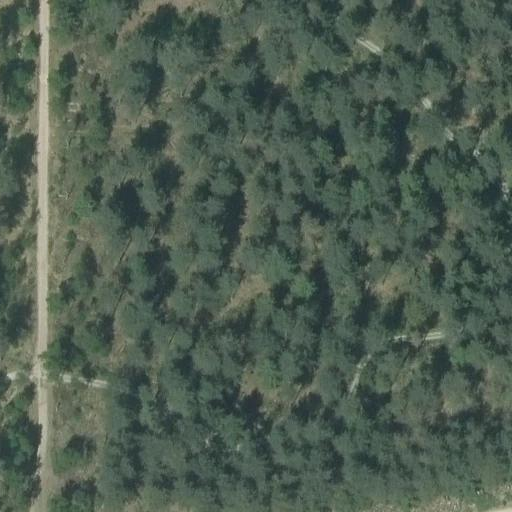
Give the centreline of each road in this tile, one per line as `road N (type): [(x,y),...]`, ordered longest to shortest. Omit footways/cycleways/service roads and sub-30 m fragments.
road 1 (track): [(42,0),(32,259),(46,511)]
road 2 (track): [(511,275),(466,327),(409,325),(370,358),(366,389),(338,415),(246,446),(204,511)]
road 3 (track): [(245,0),(371,48),(506,200),(511,219)]
